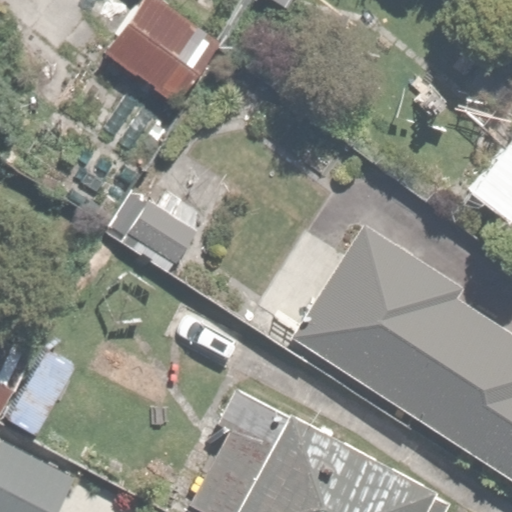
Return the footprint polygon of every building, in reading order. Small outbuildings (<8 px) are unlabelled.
[(215,37),(159,0),(136,0),(101,53),(172,101),(215,37)] [(511,128),(469,184),(511,217),(511,128)] [(511,325),(351,223),(285,327),(511,471),(511,325)] [(251,338),(184,290),(157,328),(224,376),(251,338)] [(0,340),(0,398),(22,351),(0,340)] [(220,428),(185,495),(215,511),(432,511),(447,484),(237,373),(211,423),(220,428)] [(47,511),(69,470),(0,434),(0,511),(47,511)]
